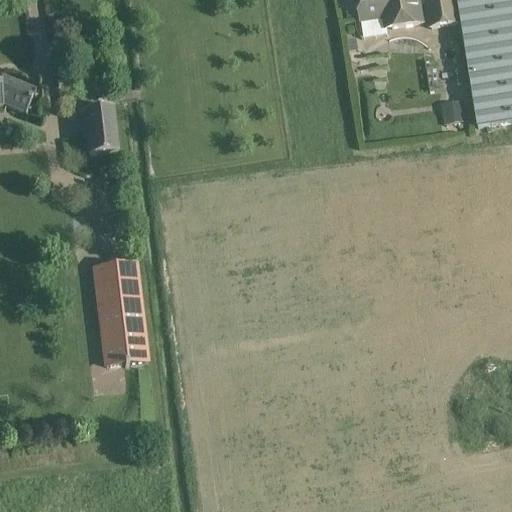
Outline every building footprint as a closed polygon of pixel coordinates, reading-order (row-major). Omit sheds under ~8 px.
[(356,0),(360,24),(385,20),(386,28),(392,32),(422,27),(420,9),(428,8),(431,32),(458,27),(453,0),(356,0)] [(0,110),(3,110),(3,108),(25,118),(35,94),(9,84),(8,88),(0,84),(0,110)] [(464,104),(442,107),(444,127),(466,124),(464,104)] [(112,111),(82,114),(88,160),(117,156),(112,111)] [(136,284),(97,289),(106,370),(124,368),(125,369),(128,369),(128,367),(146,365),(136,284)]
